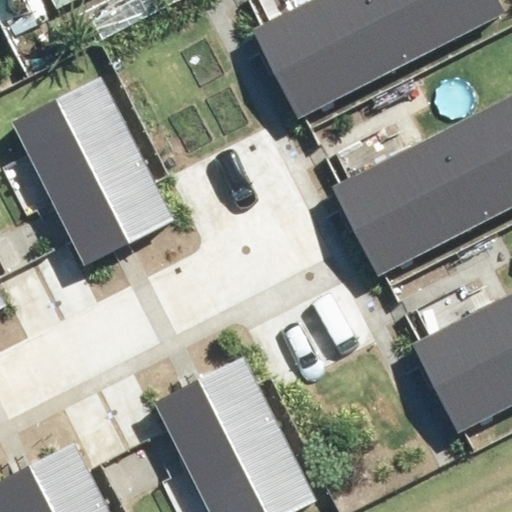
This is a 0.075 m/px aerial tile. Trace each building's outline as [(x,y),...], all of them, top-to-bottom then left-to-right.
[(55,0),(60,8),(76,0),(55,0)] [(504,0),(309,0),(262,25),(305,107),(506,3),(504,0)] [(18,116),(89,258),(181,213),(111,70),(18,116)] [(511,94),(343,182),(386,264),(511,199),(511,94)] [(0,303),(14,296),(0,268),(0,303)] [(511,294),(427,339),(470,421),(511,399),(511,294)] [(164,400),(219,511),(296,511),(327,497),(256,354),(164,400)] [(0,477),(0,497),(7,511),(122,511),(85,436),(0,477)]
